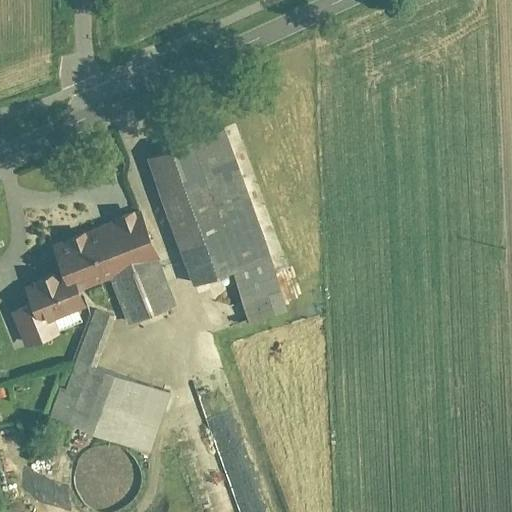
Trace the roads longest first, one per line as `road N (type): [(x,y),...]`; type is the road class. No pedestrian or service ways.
road 1 (tertiary): [(341,0),(99,118)]
road 2 (unclassified): [(76,0),(80,81),(99,118)]
